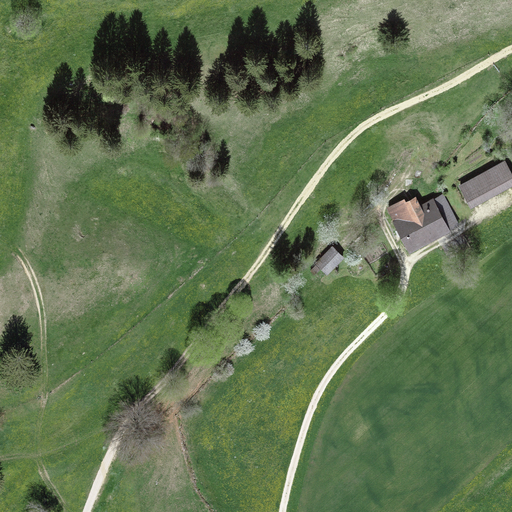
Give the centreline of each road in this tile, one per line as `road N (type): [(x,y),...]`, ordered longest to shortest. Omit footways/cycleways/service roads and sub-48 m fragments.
road 1 (track): [(511,48),(348,138),(129,419)]
road 2 (track): [(281,511),(325,379),(398,296),(405,267),(382,205),(396,191),(408,194)]
road 3 (track): [(37,454),(41,308),(23,258),(0,238)]
road 4 (track): [(405,267),(508,200)]
